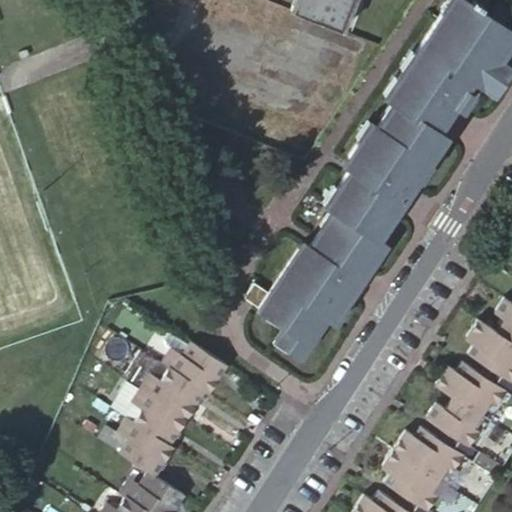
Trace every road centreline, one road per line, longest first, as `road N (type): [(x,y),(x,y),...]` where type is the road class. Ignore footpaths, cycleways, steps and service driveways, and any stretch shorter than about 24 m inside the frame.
road 1 (residential): [(263,511),(511,132)]
road 2 (residential): [(118,0),(164,112)]
